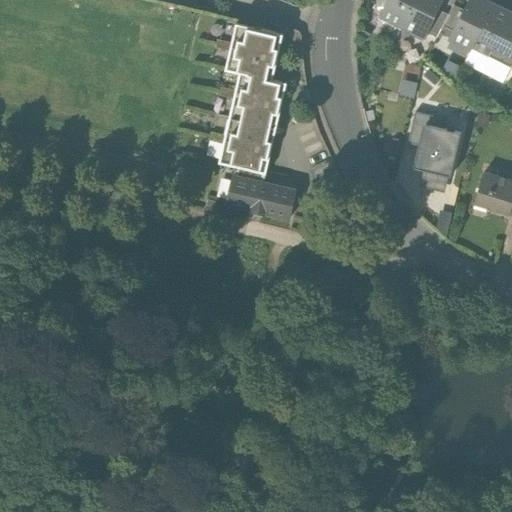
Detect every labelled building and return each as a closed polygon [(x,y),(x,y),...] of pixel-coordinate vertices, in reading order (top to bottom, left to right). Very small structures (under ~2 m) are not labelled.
[(392,0),(385,15),(403,24),(415,0),(392,0)] [(439,0),(415,0),(403,24),(423,34),(439,0)] [(470,0),(450,39),(473,46),(493,7),(479,0),(470,0)] [(511,16),(493,7),(473,46),(511,58),(511,16)] [(232,46),(277,56),(282,34),(237,24),(232,46)] [(227,70),(240,73),(272,80),(277,56),(232,46),(227,70)] [(235,95),(282,105),(287,83),(272,80),(240,73),(235,95)] [(230,117),(277,128),(282,105),(235,95),(230,117)] [(474,111),(464,102),(456,111),(465,120),(474,111)] [(490,116),(480,114),(477,126),(487,128),(490,116)] [(225,140),(272,151),(277,128),(230,117),(225,140)] [(412,123),(406,149),(420,153),(426,127),(412,123)] [(460,135),(426,127),(420,153),(416,169),(450,177),(460,135)] [(233,171),(266,178),(272,151),(225,140),(219,167),(233,171)] [(290,221),(298,185),(266,178),(233,171),(225,207),(290,221)] [(511,208),(511,181),(485,174),(475,206),(509,217),(511,208)] [(279,298),(326,308),(333,273),(286,263),(279,298)]
